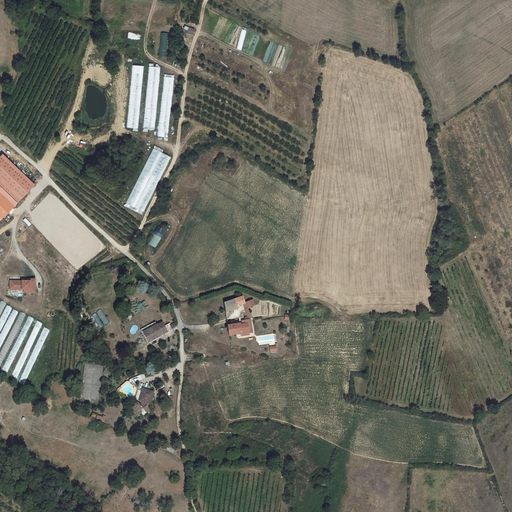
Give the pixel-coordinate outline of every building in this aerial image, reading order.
[(241,27),(237,49),(242,50),(246,28),(241,27)] [(156,129),(159,64),(148,64),(144,129),(156,129)] [(139,128),(143,66),(131,65),(127,128),(139,128)] [(227,89),(229,84),(196,69),(193,74),(227,89)] [(164,76),(158,136),(168,137),(175,77),(164,76)] [(147,161),(127,204),(144,212),(164,168),(165,169),(171,155),(155,148),(151,157),(157,160),(155,165),(147,161)] [(0,186),(17,202),(35,185),(3,154),(0,157),(0,186)] [(0,186),(0,216),(2,218),(17,202),(0,186)] [(156,226),(149,245),(157,248),(164,229),(156,226)] [(22,289),(24,289),(24,292),(35,292),(36,279),(31,279),(31,280),(22,280),(22,289)] [(21,281),(10,281),(10,289),(21,289),(21,281)] [(225,303),(226,313),(239,309),(238,307),(244,305),(247,304),(246,302),(244,296),(225,303)] [(254,300),(246,302),(247,304),(244,305),(245,310),(249,308),(256,306),(254,300)] [(241,321),(242,324),(229,326),(230,337),(242,335),(242,337),(251,336),(251,334),(255,334),(253,319),(249,308),(245,310),(247,317),(245,318),(245,320),(241,321)] [(19,311),(0,353),(0,368),(25,313),(19,311)] [(96,313),(92,316),(99,326),(102,324),(96,313)] [(2,370),(8,373),(33,318),(27,315),(2,370)] [(35,320),(13,377),(18,379),(41,322),(35,320)] [(156,323),(155,321),(142,330),(147,339),(160,331),(160,330),(164,327),(159,321),(156,323)] [(19,382),(24,385),(49,329),(43,327),(19,382)] [(139,402),(132,411),(136,414),(136,413),(138,410),(144,415),(146,416),(148,413),(150,414),(154,410),(149,406),(148,406),(147,406),(148,404),(148,403),(150,402),(152,402),(154,391),(145,389),(143,400),(144,402),(142,404),(139,402)]
